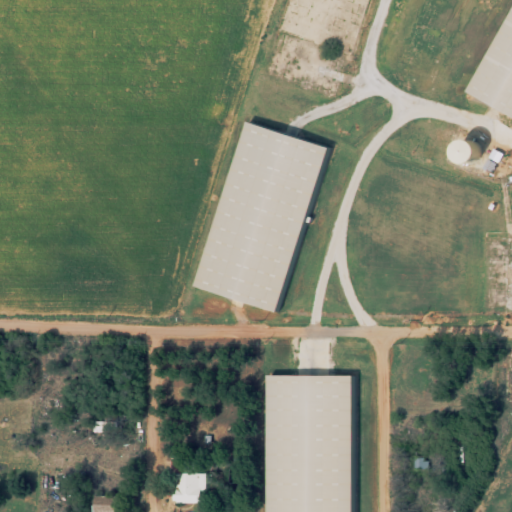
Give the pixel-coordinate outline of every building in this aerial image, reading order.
[(511,6),(470,95),(511,114),(511,6)] [(332,144),(243,120),(197,288),(286,312),(332,144)] [(494,154),(482,138),(468,148),(480,164),(494,154)] [(264,511),(357,511),(358,375),(266,375),(264,511)] [(204,471),(173,471),(173,502),(204,502),(204,471)] [(120,511),(121,496),(90,496),(90,511),(120,511)]
